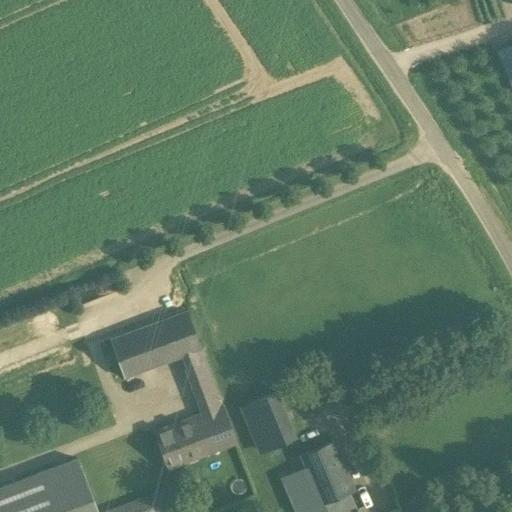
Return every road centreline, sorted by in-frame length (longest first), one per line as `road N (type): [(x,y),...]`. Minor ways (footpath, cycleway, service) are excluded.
road 1 (unknown): [(431,136),(174,241),(87,322)]
road 2 (unclassified): [(511,266),(339,0)]
